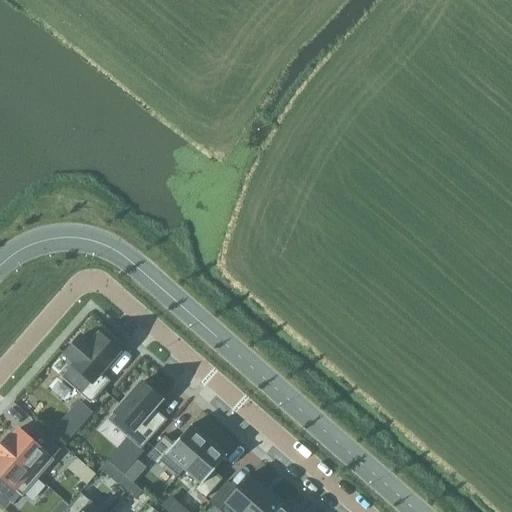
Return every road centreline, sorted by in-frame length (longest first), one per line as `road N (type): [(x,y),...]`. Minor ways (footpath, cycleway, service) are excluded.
road 1 (unclassified): [(0,271),(47,237),(86,237),(115,249),(415,511)]
road 2 (residential): [(0,375),(77,287),(94,282),(359,511)]
